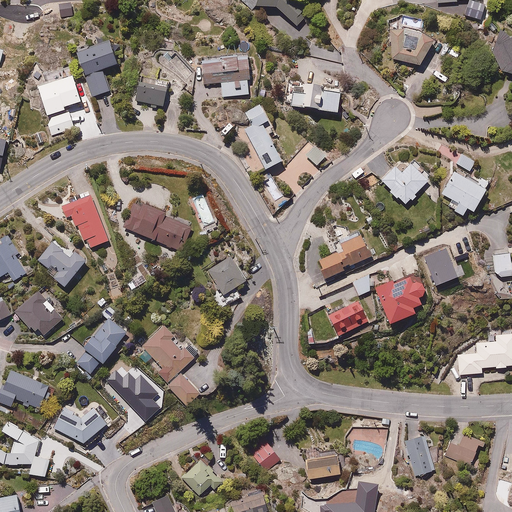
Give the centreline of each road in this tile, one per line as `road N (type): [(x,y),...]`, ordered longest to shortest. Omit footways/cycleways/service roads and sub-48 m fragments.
road 1 (residential): [(0,198),(56,163),(103,146),(178,144),(224,168),(272,245)]
road 2 (residential): [(302,383),(135,458),(116,476),(124,511)]
road 3 (residential): [(302,383),(387,402),(511,404)]
road 4 (residential): [(272,245),(315,191),(369,148),(390,112)]
road 5 (residential): [(272,245),(287,293),(289,362),(302,383)]
